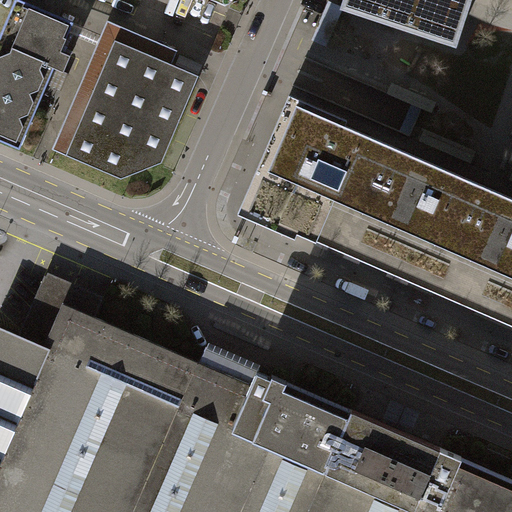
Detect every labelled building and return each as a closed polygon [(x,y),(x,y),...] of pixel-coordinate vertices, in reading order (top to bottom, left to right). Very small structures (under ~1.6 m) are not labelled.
[(20,0),(15,0),(0,35),(0,139),(20,148),(54,67),(64,71),(71,55),(61,51),(74,23),(20,0)] [(345,0),(344,7),(455,43),(468,0),(345,0)] [(340,12),(328,6),(313,39),(326,45),(340,12)] [(66,155),(121,179),(162,163),(199,76),(115,40),(66,155)] [(436,102),(392,83),(387,92),(422,107),(432,111),(436,102)] [(511,197),(497,191),(476,182),(412,154),(351,128),(345,125),(347,120),(289,95),(238,213),(295,238),(297,232),(332,248),(402,278),(429,290),(495,318),(511,325),(511,197)] [(47,273),(17,342),(47,355),(65,314),(92,325),(103,298),(47,273)] [(511,511),(511,486),(408,441),(372,425),(207,353),(199,372),(92,325),(65,314),(47,355),(17,342),(0,334),(0,511),(511,511)]
